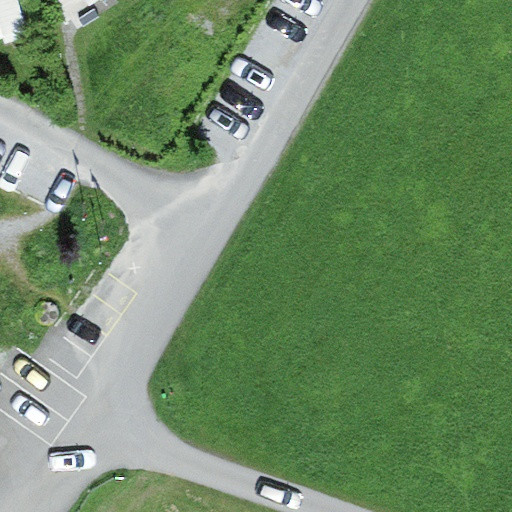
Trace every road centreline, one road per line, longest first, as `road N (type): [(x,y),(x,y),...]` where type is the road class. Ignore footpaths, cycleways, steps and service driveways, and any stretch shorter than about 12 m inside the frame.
road 1 (unclassified): [(354,0),(95,431)]
road 2 (unclassified): [(95,431),(337,511)]
